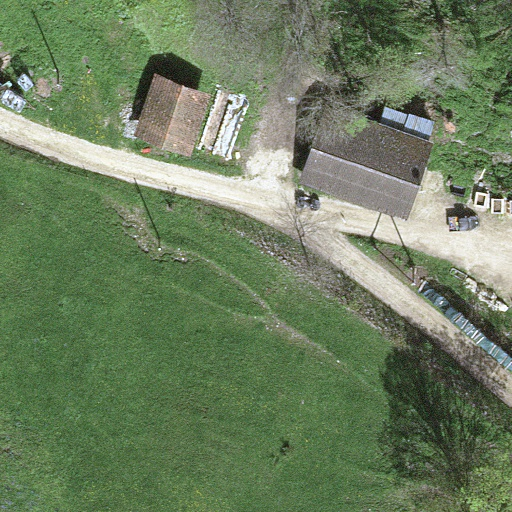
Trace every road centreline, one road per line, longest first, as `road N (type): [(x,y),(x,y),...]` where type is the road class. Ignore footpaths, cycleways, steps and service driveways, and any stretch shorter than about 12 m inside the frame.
road 1 (track): [(0,121),(111,161),(265,199),(511,389)]
road 2 (track): [(265,199),(511,252)]
